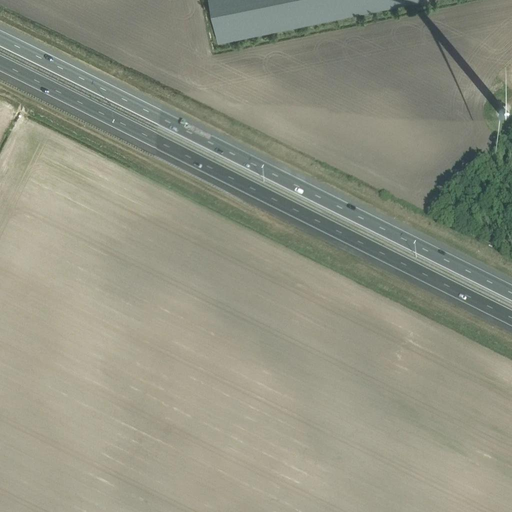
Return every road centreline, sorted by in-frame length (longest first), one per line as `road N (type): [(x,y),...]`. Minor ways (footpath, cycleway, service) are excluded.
road 1 (motorway): [(0,62),(511,318)]
road 2 (motorway): [(511,292),(0,38)]
